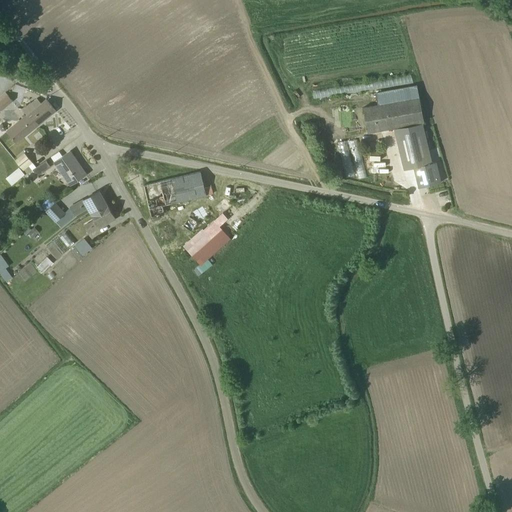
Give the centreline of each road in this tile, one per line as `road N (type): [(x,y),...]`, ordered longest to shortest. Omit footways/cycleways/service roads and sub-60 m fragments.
road 1 (unclassified): [(95,144),(199,327),(242,479),(263,511)]
road 2 (unclassified): [(425,214),(95,144)]
road 3 (unclassified): [(497,511),(425,214)]
road 4 (track): [(325,193),(231,0)]
road 5 (unclassified): [(0,72),(57,93),(95,144)]
